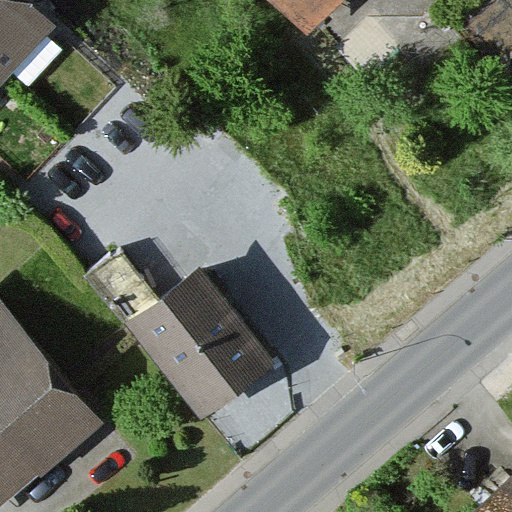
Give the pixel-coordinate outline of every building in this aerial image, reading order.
[(0,0),(0,76),(2,79),(50,27),(20,0),(0,0)] [(322,0),(274,0),(298,24),(322,0)] [(203,266),(122,325),(200,433),(281,374),(203,266)] [(0,498),(93,420),(0,309),(0,498)] [(511,511),(511,477),(475,511),(511,511)]
